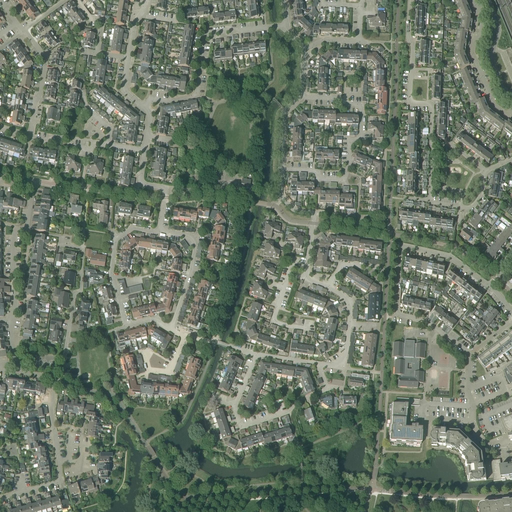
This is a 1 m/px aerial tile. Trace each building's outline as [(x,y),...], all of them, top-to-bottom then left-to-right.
[(27,0),(25,0),(20,4),(22,8),(21,8),(20,8),(19,9),(20,11),(30,4),(27,0)] [(64,6),(65,8),(64,9),(64,10),(63,11),(66,14),(67,14),(69,16),(74,12),(72,10),(76,7),(73,2),(72,1),(69,3),(64,6)] [(35,7),(32,3),(30,4),(20,11),(22,13),(23,12),(23,11),(24,10),(26,14),(33,9),(35,7)] [(470,3),(458,8),(462,19),(473,21),(473,18),(471,18),(470,16),(474,14),(474,12),(473,12),(469,13),(466,7),(470,6),(471,4),(470,3)] [(416,7),(416,13),(425,14),(426,14),(426,8),(427,5),(418,5),(418,7),(416,7)] [(33,9),(26,14),(28,16),(30,18),(32,21),(37,17),(40,15),(35,7),(33,9)] [(296,12),(294,12),(294,15),(293,15),(293,22),(301,19),(301,17),(303,17),(302,11),(296,12)] [(74,12),(69,16),(74,23),(75,22),(83,16),(79,12),(75,15),(74,12)] [(385,19),(385,16),(385,12),(377,12),(377,17),(373,17),(367,17),(367,19),(370,19),(369,27),(376,27),(376,31),(378,31),(378,27),(385,27),(385,21),(387,21),(387,19),(385,19)] [(83,16),(75,22),(78,26),(77,27),(79,30),(84,26),(82,24),(86,21),(83,16)] [(302,20),(301,19),(293,22),(299,27),(300,26),(302,28),(308,22),(303,18),(302,20)] [(462,19),(461,31),(471,33),(474,33),(474,31),(473,30),(469,30),(470,23),(474,24),(475,23),(475,21),(473,21),(462,19)] [(40,26),(37,28),(40,33),(44,30),(46,32),(51,29),(49,26),(48,28),(43,21),(38,25),(40,26)] [(146,23),(145,29),(155,30),(156,25),(159,26),(160,23),(154,22),(153,25),(146,23)] [(312,26),(308,22),(302,28),(304,30),(303,31),(309,36),(312,29),(311,28),(312,26)] [(114,30),(113,35),(127,37),(127,35),(123,34),(123,31),(125,31),(125,28),(119,27),(119,30),(114,30)] [(312,29),(309,36),(316,37),(316,35),(319,35),(319,33),(319,27),(313,27),(313,29),(312,29)] [(48,35),(43,38),(47,42),(54,37),(51,32),(53,31),(51,29),(46,32),(48,35)] [(155,30),(145,29),(144,34),(151,36),(151,39),(154,39),(157,40),(157,36),(156,36),(156,35),(155,33),(154,33),(155,30)] [(85,30),(84,33),(86,33),(85,39),(95,40),(96,35),(91,34),(91,31),(85,30)] [(458,30),(456,42),(469,44),(470,42),(469,41),(465,41),(466,34),(470,35),(471,34),(471,33),(461,31),(458,30)] [(54,37),(47,42),(50,47),(52,45),(54,47),(56,46),(61,42),(59,40),(57,41),(54,37)] [(151,39),(149,38),(143,37),(143,40),(144,41),(144,44),(139,43),(139,46),(152,48),(153,42),(154,39),(151,39)] [(83,44),(82,47),(88,48),(89,45),(94,46),(95,40),(85,39),(85,44),(83,44)] [(12,50),(14,53),(21,48),(16,40),(7,47),(10,51),(12,50)] [(469,44),(456,42),(455,54),(463,55),(467,55),(468,55),(468,54),(468,52),(467,51),(466,51),(465,52),(463,52),(464,46),(468,46),(469,45),(469,44)] [(21,48),(14,53),(17,57),(27,50),(26,48),(24,49),(24,50),(23,51),(21,48)] [(17,57),(16,58),(19,63),(21,62),(28,57),(26,54),(26,53),(27,53),(29,52),(27,50),(17,57)] [(328,51),(324,56),(330,62),(332,59),(337,59),(338,59),(338,52),(328,51)] [(52,55),(51,60),(61,62),(61,61),(61,56),(63,57),(64,54),(58,53),(56,52),(55,55),(53,55),(52,55)] [(376,53),(367,53),(366,53),(366,60),(366,61),(371,61),(374,64),(380,58),(376,53)] [(463,55),(455,54),(454,56),(460,69),(472,64),(471,63),(470,62),(466,64),(464,58),(466,57),(466,58),(468,57),(469,56),(468,55),(467,55),(463,55)] [(319,60),(319,69),(327,70),(327,69),(327,64),(330,62),(324,56),(319,60)] [(28,57),(21,62),(24,66),(24,68),(30,69),(31,66),(33,64),(28,57)] [(151,59),(137,57),(136,60),(141,61),(141,64),(141,67),(148,68),(149,65),(150,65),(151,59)] [(380,58),(374,64),(376,66),(376,71),(384,72),(384,62),(380,58)] [(51,60),(50,66),(55,66),(55,69),(61,70),(62,67),(63,67),(64,62),(61,61),(61,62),(51,60)] [(98,61),(97,67),(110,69),(111,66),(106,66),(107,62),(98,61)] [(148,68),(141,67),(140,73),(144,78),(150,73),(148,70),(148,68)] [(24,68),(23,77),(31,78),(32,73),(30,72),(30,69),(24,68)] [(50,71),(49,77),(58,78),(59,73),(61,73),(61,70),(55,69),(55,72),(50,71)] [(471,74),(470,72),(468,72),(467,69),(459,72),(466,88),(474,85),(472,82),(474,81),(473,79),(471,80),(469,75),(471,74)] [(93,72),(92,78),(95,78),(109,80),(108,80),(111,81),(111,78),(104,77),(105,74),(96,72),(93,72)] [(155,76),(153,84),(156,84),(156,85),(159,85),(158,90),(161,91),(163,77),(164,73),(158,72),(157,77),(155,76)] [(150,73),(144,78),(147,83),(153,84),(155,76),(153,76),(150,73)] [(49,77),(48,82),(53,83),(52,86),(59,87),(59,84),(57,84),(58,78),(49,77)] [(163,77),(161,91),(164,91),(165,86),(168,87),(169,78),(163,77)] [(70,88),(69,91),(75,92),(76,89),(81,90),(82,84),(78,84),(79,82),(73,81),(72,88),(70,88)] [(47,88),(46,93),(55,95),(56,89),(58,90),(59,87),(52,86),(50,85),(50,88),(47,88)] [(475,88),(474,85),(466,88),(472,105),(475,103),(480,101),(479,98),(481,97),(480,95),(478,96),(476,91),(478,90),(477,88),(475,88)] [(97,88),(93,94),(96,97),(95,97),(99,101),(101,99),(108,91),(106,89),(105,90),(102,88),(100,90),(99,89),(98,89),(97,88)] [(75,92),(69,91),(69,94),(71,94),(70,99),(79,101),(80,95),(75,95),(75,92)] [(108,91),(101,99),(105,102),(111,95),(109,93),(110,92),(108,91)] [(46,93),(45,99),(50,100),(50,102),(56,103),(56,100),(54,100),(55,95),(46,93)] [(111,95),(105,102),(110,106),(117,98),(118,95),(116,94),(113,97),(111,95)] [(110,106),(108,108),(112,112),(114,110),(120,103),(118,101),(119,99),(117,98),(110,106)] [(487,98),(480,101),(475,103),(480,114),(487,111),(491,108),(491,106),(490,106),(488,107),(488,108),(486,108),(484,102),(488,101),(488,100),(487,98)] [(69,104),(67,103),(66,107),(76,109),(77,106),(78,106),(79,101),(70,99),(69,104)] [(193,100),(190,101),(192,111),(198,110),(198,111),(201,111),(199,100),(199,99),(196,100),(196,101),(193,102),(193,100)] [(120,103),(114,110),(118,113),(127,102),(125,101),(122,104),(120,103)] [(441,101),(441,104),(439,104),(438,107),(437,107),(436,110),(446,110),(446,112),(449,112),(449,108),(449,101),(441,101)] [(127,102),(118,113),(123,117),(124,116),(129,110),(126,108),(127,107),(128,107),(130,104),(127,103),(127,102)] [(49,109),(47,120),(55,121),(59,122),(60,114),(56,114),(57,110),(59,111),(60,106),(54,105),(53,110),(49,109)] [(168,115),(159,106),(158,110),(160,111),(159,117),(159,118),(167,119),(168,115)] [(159,106),(168,115),(172,114),(173,119),(176,119),(175,115),(175,113),(174,106),(163,108),(163,106),(159,106)] [(386,106),(377,106),(377,112),(378,112),(378,115),(385,115),(385,112),(386,112),(386,106)] [(492,108),(491,108),(487,111),(480,114),(481,116),(492,125),(500,115),(498,114),(497,114),(495,117),(490,113),(491,111),(492,112),(493,110),(493,109),(492,108)] [(137,116),(129,110),(124,116),(131,121),(144,116),(143,116),(140,113),(137,116)] [(303,112),(299,116),(304,122),(307,119),(312,119),(313,119),(313,112),(312,112),(303,112)] [(501,115),(500,115),(492,125),(501,132),(503,130),(502,129),(509,121),(508,121),(506,121),(504,124),(499,120),(501,117),(501,115)] [(129,122),(128,126),(130,126),(137,128),(137,127),(138,122),(143,123),(144,117),(144,116),(131,121),(129,122)] [(304,122),(299,116),(294,120),(294,129),(302,130),(301,129),(302,124),(304,122)] [(373,135),(373,141),(375,141),(375,138),(383,139),(383,132),(385,132),(385,130),(383,130),(383,124),(377,123),(377,119),(375,119),(375,123),(368,123),(368,131),(373,131),(373,135)] [(511,120),(510,119),(509,121),(502,129),(503,130),(511,136),(511,126),(510,125),(511,121),(511,120)] [(136,133),(127,132),(127,137),(142,140),(142,137),(138,136),(138,137),(136,136),(136,133)] [(446,142),(446,138),(445,138),(445,135),(445,133),(436,132),(435,135),(437,135),(437,138),(439,138),(438,141),(446,142)] [(461,143),(466,136),(464,135),(465,133),(462,132),(457,139),(461,143)] [(466,136),(461,143),(466,146),(472,139),(470,137),(469,138),(466,136)] [(472,139),(466,146),(471,150),(475,143),(473,142),(474,140),(472,139)] [(6,141),(2,152),(8,154),(9,152),(12,141),(10,140),(9,142),(6,141)] [(14,142),(12,141),(9,152),(14,153),(17,145),(14,144),(14,142)] [(478,145),(475,143),(471,150),(475,153),(481,146),(479,144),(478,145)] [(17,145),(14,153),(20,155),(19,156),(24,158),(26,152),(24,152),(26,146),(20,144),(20,146),(17,145)] [(31,146),(30,153),(33,153),(32,157),(32,160),(37,161),(39,149),(36,149),(36,147),(34,147),(31,146)] [(481,146),(475,153),(480,157),(484,150),(482,149),(483,147),(481,146)] [(159,147),(159,149),(158,149),(157,152),(152,151),(152,154),(167,156),(167,157),(170,157),(170,153),(168,153),(168,152),(166,152),(167,148),(159,147)] [(50,151),(49,160),(55,161),(55,162),(58,163),(60,151),(54,150),(54,152),(50,151)] [(355,158),(352,167),(354,168),(356,164),(359,165),(362,156),(364,153),(355,150),(355,151),(354,152),(354,153),(352,157),(355,158)] [(487,152),(484,150),(480,157),(484,160),(490,153),(488,151),(487,152)] [(301,152),(292,152),(292,158),(293,158),(293,161),(301,162),(301,158),(301,155),(303,155),(304,152),(301,152)] [(492,154),(490,153),(484,160),(489,164),(494,158),(491,156),(492,154)] [(80,173),(81,165),(75,165),(76,161),(77,154),(75,154),(74,157),(67,156),(66,162),(62,161),(61,164),(66,164),(65,171),(71,172),(71,174),(73,174),(73,172),(80,173)] [(368,159),(362,156),(359,165),(362,166),(360,170),(363,171),(368,159)] [(106,171),(107,168),(102,168),(103,161),(96,160),(97,157),(94,157),(93,163),(93,167),(87,166),(86,174),(93,175),(92,177),(94,177),(95,175),(101,176),(102,170),(106,171)] [(373,161),(368,159),(363,171),(365,172),(367,168),(370,169),(370,168),(373,161)] [(374,159),(373,161),(370,168),(374,169),(374,170),(384,163),(374,159)] [(374,170),(374,177),(381,177),(382,167),(384,167),(384,163),(374,170)] [(502,182),(503,173),(495,172),(495,175),(492,174),(491,180),(500,181),(502,182)] [(311,183),(308,183),(308,192),(314,193),(314,195),(317,195),(317,188),(314,188),(314,179),(311,179),(311,183)] [(317,188),(317,195),(320,195),(320,203),(326,203),(326,193),(323,193),(323,189),(317,188)] [(44,189),(42,200),(52,202),(53,197),(49,196),(50,190),(49,190),(44,189)] [(348,193),(345,192),(345,207),(345,210),(354,210),(355,196),(348,196),(348,193)] [(81,215),(82,208),(76,207),(77,200),(79,200),(79,196),(74,195),(70,194),(68,203),(72,204),(71,209),(68,208),(67,215),(71,215),(71,213),(81,215)] [(14,200),(13,210),(18,211),(19,207),(25,208),(26,202),(14,200)] [(486,201),(483,206),(492,213),(497,206),(492,202),(492,203),(489,201),(488,202),(486,201)] [(107,224),(108,215),(106,215),(108,203),(101,202),(101,203),(94,202),(93,210),(97,210),(97,209),(100,209),(100,214),(99,223),(107,224)] [(124,215),(126,205),(120,204),(119,209),(116,208),(115,215),(118,216),(118,214),(124,215)] [(132,206),(126,205),(124,215),(130,216),(130,218),(133,218),(134,211),(131,211),(132,206)] [(483,206),(479,210),(485,215),(487,217),(489,214),(491,215),(492,213),(483,206)] [(138,212),(134,211),(133,218),(137,219),(137,217),(143,218),(144,208),(138,207),(138,212)] [(151,209),(144,208),(143,218),(149,219),(149,220),(152,221),(153,214),(150,213),(151,209)] [(52,212),(34,209),(34,213),(39,214),(39,215),(50,217),(52,218),(53,212),(52,212)] [(406,210),(403,209),(400,209),(399,215),(402,216),(401,220),(407,221),(408,212),(405,212),(406,210)] [(219,212),(210,210),(209,210),(208,218),(209,218),(213,219),(216,222),(222,217),(219,212)] [(485,215),(479,210),(476,215),(483,221),(485,219),(484,218),(485,215)] [(483,221),(476,215),(472,220),(478,224),(480,222),(482,223),(483,221)] [(222,217),(216,222),(218,225),(218,227),(225,228),(226,222),(222,217)] [(447,229),(446,232),(454,233),(455,229),(456,221),(450,220),(451,219),(448,218),(447,229)] [(263,238),(271,239),(272,233),(276,234),(282,235),(282,232),(279,232),(280,225),(274,224),(275,220),(272,219),(272,223),(265,223),(265,229),(262,229),(262,231),(264,231),(263,238)] [(478,224),(472,220),(469,224),(476,230),(478,228),(477,227),(478,224)] [(507,227),(496,241),(503,246),(505,243),(506,245),(508,243),(506,241),(509,237),(511,239),(511,237),(511,235),(511,233),(511,232),(509,229),(507,227)] [(304,244),(305,241),(302,241),(303,235),(297,234),(297,230),(295,229),(295,234),(288,233),(287,240),(284,240),(284,242),(291,243),(294,243),(294,249),(301,250),(302,243),(304,244)] [(476,238),(478,235),(472,230),(470,233),(465,229),(460,235),(468,241),(472,236),(476,238)] [(330,236),(325,240),(330,247),(333,244),(335,245),(337,237),(336,237),(330,236)] [(134,239),(129,242),(134,249),(137,247),(139,247),(140,239),(134,239)] [(320,244),(319,250),(327,251),(327,249),(330,247),(325,240),(320,244)] [(280,251),(282,251),(283,249),(276,248),(272,248),(273,242),(266,241),(265,248),(261,247),(260,250),(264,250),(264,256),(270,257),(270,259),(272,260),(272,258),(279,258),(280,251)] [(503,246),(496,241),(485,255),(492,260),(494,257),(496,258),(498,256),(496,255),(499,251),(501,252),(502,250),(501,249),(503,246)] [(124,246),(123,252),(131,253),(131,251),(134,249),(129,242),(124,246)] [(175,245),(169,244),(168,244),(167,251),(168,252),(170,252),(172,255),(178,250),(175,245)] [(104,267),(106,257),(91,254),(91,251),(86,250),(85,256),(91,257),(90,264),(104,267)] [(178,250),(172,255),(174,258),(174,260),(181,261),(182,255),(178,250)] [(66,261),(68,261),(75,262),(76,253),(64,251),(64,256),(56,255),(55,262),(62,263),(62,260),(63,260),(65,260),(66,261)] [(406,257),(404,268),(408,269),(408,271),(411,272),(411,269),(408,268),(408,266),(410,266),(412,257),(410,256),(409,258),(406,257)] [(415,257),(412,257),(410,266),(408,266),(408,268),(411,269),(412,267),(416,267),(417,260),(415,259),(415,257)] [(416,267),(415,269),(417,271),(421,272),(421,269),(423,259),(421,259),(420,260),(417,260),(416,267)] [(174,260),(173,260),(172,260),(171,263),(172,264),(172,266),(186,268),(186,265),(183,265),(181,265),(182,261),(181,261),(174,260)] [(428,262),(426,273),(430,274),(430,275),(431,275),(432,274),(434,262),(432,261),(432,263),(428,262)] [(130,264),(116,262),(115,265),(120,266),(119,269),(121,269),(121,272),(128,273),(130,264)] [(277,278),(278,276),(273,274),(276,267),(261,263),(259,269),(255,267),(255,269),(258,271),(256,277),(264,279),(265,274),(269,276),(277,278)] [(438,272),(438,274),(439,276),(443,277),(446,264),(443,264),(443,265),(440,265),(438,272)] [(73,286),(75,274),(67,273),(68,269),(60,268),(59,274),(65,275),(63,285),(73,286)] [(102,279),(103,274),(95,273),(96,270),(88,268),(88,274),(90,274),(89,279),(93,280),(93,281),(98,282),(99,278),(102,279)] [(350,282),(357,272),(354,271),(353,272),(350,270),(345,278),(350,282)] [(452,280),(457,273),(455,271),(454,273),(452,271),(447,277),(450,279),(452,280)] [(357,272),(350,282),(356,285),(361,277),(358,275),(359,273),(357,272)] [(178,279),(176,279),(177,276),(167,273),(166,276),(169,277),(167,282),(180,286),(181,283),(177,282),(178,279)] [(450,279),(449,282),(451,284),(453,282),(456,284),(461,278),(458,276),(460,275),(457,273),(452,280),(450,279)] [(364,279),(361,277),(356,285),(361,288),(367,279),(365,277),(364,279)] [(463,280),(461,278),(456,284),(459,286),(461,287),(466,280),(464,278),(463,280)] [(369,280),(367,279),(361,288),(367,292),(369,289),(372,291),(380,287),(372,282),(372,283),(369,282),(369,280)] [(459,286),(458,288),(460,291),(462,289),(465,291),(470,285),(468,283),(469,281),(466,280),(461,287),(459,286)] [(199,284),(198,286),(208,290),(211,290),(213,285),(202,281),(201,284),(199,284)] [(261,288),(263,283),(255,281),(253,287),(249,285),(248,288),(252,289),(250,295),(265,300),(267,293),(272,294),(273,292),(265,289),(261,288)] [(167,282),(166,288),(174,290),(175,287),(180,289),(180,286),(167,282)] [(472,287),(470,285),(465,291),(463,294),(466,296),(467,295),(468,293),(470,294),(476,287),(473,285),(472,287)] [(199,289),(198,292),(207,295),(209,296),(211,290),(208,290),(198,286),(198,289),(199,289)] [(103,297),(112,294),(110,289),(106,290),(105,287),(103,288),(101,288),(99,289),(99,292),(101,291),(103,297)] [(166,288),(163,287),(162,293),(177,297),(178,294),(174,293),(174,290),(166,288)] [(368,295),(368,302),(379,302),(380,299),(378,299),(378,296),(380,296),(380,287),(372,291),(372,295),(368,295)] [(478,288),(476,287),(470,294),(468,293),(467,295),(468,296),(469,298),(471,296),(474,298),(479,292),(477,290),(478,288)] [(67,308),(69,298),(68,298),(69,294),(63,293),(63,289),(56,288),(54,297),(59,298),(58,304),(62,305),(61,307),(67,308)] [(300,290),(299,293),(296,292),(294,298),(302,301),(305,293),(300,290)] [(196,295),(195,297),(205,301),(207,295),(198,292),(197,295),(196,295)] [(474,298),(473,300),(477,304),(485,294),(482,292),(481,294),(479,292),(474,298)] [(177,297),(162,293),(160,298),(164,299),(171,301),(172,298),(177,300),(177,297)] [(305,293),(302,301),(307,303),(311,295),(305,293)] [(453,300),(444,293),(442,295),(446,298),(451,302),(453,300)] [(112,294),(103,297),(104,302),(102,302),(103,305),(109,304),(108,301),(113,300),(112,294)] [(316,297),(311,295),(307,303),(313,305),(316,297)] [(205,301),(195,297),(194,300),(195,300),(194,303),(203,306),(205,301)] [(316,297),(313,305),(318,307),(321,299),(316,297)] [(82,311),(88,312),(89,303),(86,302),(86,299),(82,298),(81,308),(82,308),(82,311)] [(164,299),(162,304),(170,312),(171,309),(169,308),(171,301),(164,299)] [(321,299),(318,307),(324,309),(327,302),(327,301),(321,299)] [(426,303),(424,310),(430,312),(432,305),(434,306),(435,301),(427,299),(426,303)] [(332,304),(327,302),(324,309),(326,309),(328,313),(335,309),(332,304)] [(203,306),(194,303),(193,306),(192,306),(191,308),(204,312),(206,307),(203,306)] [(251,309),(260,312),(261,306),(253,303),(251,309)] [(109,304),(103,305),(105,314),(107,313),(116,310),(115,305),(110,306),(109,304)] [(162,304),(154,306),(156,314),(166,311),(166,313),(170,312),(162,304)] [(148,306),(143,308),(145,317),(148,316),(148,317),(151,317),(148,306)] [(439,318),(444,311),(445,310),(441,306),(434,315),(439,318)] [(490,307),(487,311),(489,313),(495,318),(497,316),(498,317),(500,314),(490,307)] [(204,312),(191,308),(190,311),(192,311),(191,314),(199,317),(202,318),(204,312)] [(140,319),(137,309),(131,311),(134,319),(137,319),(137,320),(140,319)] [(260,312),(251,309),(249,314),(258,317),(260,312)] [(335,309),(328,313),(330,317),(329,319),(337,321),(338,315),(335,309)] [(106,319),(107,322),(106,322),(106,326),(113,324),(112,321),(113,320),(112,317),(117,316),(116,310),(107,313),(108,318),(106,319)] [(79,330),(83,331),(85,331),(85,327),(82,326),(83,322),(86,323),(87,317),(91,317),(92,313),(88,312),(82,311),(81,315),(80,315),(78,324),(80,325),(80,326),(79,326),(79,330)] [(447,312),(444,311),(439,318),(443,322),(448,315),(446,314),(447,312)] [(489,313),(486,316),(485,318),(493,323),(495,321),(493,320),(495,318),(489,313)] [(188,317),(188,319),(198,322),(199,317),(191,314),(190,317),(188,317)] [(258,317),(249,314),(247,320),(248,320),(255,322),(255,323),(256,323),(258,317)] [(448,315),(443,322),(448,325),(454,318),(451,316),(450,317),(448,315)] [(483,316),(480,320),(482,322),(486,325),(488,327),(490,325),(491,326),(493,323),(485,318),(483,316)] [(456,319),(454,318),(448,325),(452,329),(457,323),(455,321),(456,319)] [(52,319),(51,326),(50,326),(50,330),(53,331),(52,337),(53,337),(52,342),(60,344),(61,337),(62,337),(63,333),(59,332),(60,327),(61,327),(62,320),(52,319)] [(198,322),(188,319),(187,321),(188,322),(187,325),(196,328),(198,322)] [(248,320),(245,329),(250,340),(256,342),(259,335),(257,334),(253,327),(255,323),(255,322),(248,320)] [(480,320),(477,324),(476,325),(484,331),(485,329),(484,327),(486,325),(482,322),(480,320)] [(475,326),(473,329),(479,334),(481,332),(482,333),(484,331),(476,325),(477,324),(475,322),(473,325),(475,326)] [(150,335),(151,327),(142,329),(141,328),(139,328),(141,339),(147,337),(147,336),(150,335)] [(151,327),(150,335),(152,337),(152,338),(157,341),(162,332),(160,330),(159,332),(151,327)] [(473,329),(470,333),(469,334),(477,340),(478,338),(477,337),(479,334),(473,329)] [(130,330),(128,331),(130,341),(133,341),(134,343),(136,342),(136,340),(134,331),(130,332),(130,330)] [(34,333),(24,331),(22,343),(28,343),(29,337),(33,338),(34,333)] [(468,331),(466,334),(468,335),(465,339),(467,340),(466,342),(469,344),(471,343),(472,343),(474,341),(475,342),(477,340),(469,334),(470,333),(468,331)] [(511,331),(511,332),(508,334),(477,358),(485,368),(511,348),(511,331)] [(162,332),(157,341),(161,344),(162,344),(163,341),(166,336),(164,334),(164,333),(162,332)] [(125,346),(125,343),(122,334),(119,335),(119,333),(116,334),(120,347),(125,346)] [(259,334),(259,335),(256,342),(256,343),(261,345),(264,336),(259,334)] [(166,336),(163,341),(169,344),(172,338),(167,335),(166,336)] [(270,338),(264,336),(261,345),(267,346),(270,338)] [(270,338),(267,346),(272,348),(275,340),(270,338)] [(275,340),(272,348),(278,350),(281,341),(275,340)] [(162,344),(161,344),(160,347),(165,350),(169,344),(163,341),(162,344)] [(281,341),(278,350),(283,352),(286,343),(281,341)] [(402,343),(394,343),(393,343),(393,357),(397,357),(397,361),(395,360),(394,375),(400,375),(400,378),(398,378),(398,387),(418,389),(418,383),(423,384),(424,373),(419,372),(419,359),(424,359),(425,345),(416,344),(416,345),(414,344),(414,342),(406,341),(404,341),(404,344),(402,344),(402,343)] [(331,343),(324,342),(323,344),(320,346),(324,353),(330,349),(331,343)] [(314,348),(313,355),(319,356),(324,353),(320,346),(316,348),(314,348)] [(134,356),(133,356),(122,359),(123,365),(133,362),(132,359),(135,358),(134,356)] [(234,364),(236,358),(230,356),(227,361),(230,363),(234,364)] [(234,364),(239,366),(240,367),(243,361),(236,358),(234,364)] [(189,365),(200,369),(200,366),(199,366),(200,362),(191,359),(190,362),(189,361),(187,363),(187,364),(189,365)] [(373,361),(362,359),(361,366),(371,367),(371,364),(373,364),(373,361)] [(261,366),(257,375),(264,378),(267,372),(261,361),(259,365),(261,366)] [(265,362),(261,361),(267,372),(270,372),(271,372),(272,365),(265,364),(265,362)] [(133,362),(123,365),(125,371),(136,368),(136,369),(139,368),(143,367),(142,364),(139,365),(135,366),(134,366),(133,362)] [(230,363),(228,368),(236,372),(239,366),(234,364),(230,363)] [(510,384),(510,383),(511,381),(511,364),(506,368),(507,368),(504,370),(503,370),(504,373),(505,376),(506,378),(508,381),(510,384)] [(200,369),(189,365),(187,371),(196,374),(197,371),(199,371),(200,369)] [(136,368),(125,371),(126,377),(134,375),(134,376),(136,375),(135,371),(137,371),(136,369),(136,368)] [(228,368),(226,373),(234,377),(236,372),(228,368)] [(293,376),(293,377),(296,378),(296,376),(301,377),(302,377),(309,369),(309,368),(305,368),(304,370),(294,368),(293,376)] [(302,382),(303,382),(310,379),(308,373),(310,372),(309,369),(302,377),(301,377),(300,378),(302,382)] [(184,370),(182,376),(184,377),(186,378),(186,377),(193,380),(195,381),(196,378),(194,378),(196,374),(187,371),(184,370)] [(234,377),(226,373),(223,378),(232,382),(234,377)] [(134,375),(126,377),(130,390),(128,391),(129,395),(136,385),(134,376),(134,375)] [(251,376),(250,378),(253,380),(255,380),(263,384),(265,385),(267,379),(265,379),(264,378),(257,375),(256,378),(251,376)] [(350,377),(349,386),(361,388),(362,380),(364,380),(365,376),(358,375),(357,378),(350,377)] [(150,385),(147,385),(146,394),(152,395),(155,376),(152,376),(152,379),(151,379),(151,384),(150,384),(150,385)] [(186,377),(186,378),(183,387),(179,387),(178,394),(185,395),(185,397),(189,397),(191,394),(189,393),(193,380),(186,377)] [(232,382),(223,378),(221,384),(230,387),(232,382)] [(310,379),(303,382),(302,382),(300,383),(303,388),(304,388),(313,384),(310,379)] [(255,380),(252,386),(261,389),(263,384),(255,380)] [(23,392),(23,394),(25,394),(25,392),(29,393),(31,383),(27,382),(28,381),(25,381),(23,392)] [(46,385),(37,383),(35,394),(40,395),(44,395),(45,391),(46,385)] [(230,387),(221,384),(219,389),(227,393),(230,387)] [(313,384),(304,388),(306,393),(304,394),(305,396),(314,392),(313,391),(315,390),(313,384)] [(129,395),(133,395),(133,393),(140,394),(141,386),(136,386),(136,385),(129,395)] [(252,386),(250,391),(258,395),(261,389),(252,386)] [(250,391),(248,396),(256,400),(258,395),(250,391)] [(334,408),(337,408),(337,398),(334,398),(334,397),(330,394),(319,399),(321,403),(321,404),(322,403),(329,407),(329,408),(334,408)] [(256,400),(248,396),(245,401),(254,405),(256,400)] [(340,404),(343,404),(343,406),(356,406),(356,398),(347,398),(347,396),(340,396),(340,404)] [(254,405),(245,401),(243,407),(251,411),(254,405)] [(95,406),(85,405),(84,405),(83,413),(87,414),(86,417),(88,417),(89,417),(97,418),(98,413),(94,412),(95,406)] [(396,405),(391,405),(391,409),(390,409),(390,416),(391,416),(390,424),(389,424),(389,428),(390,428),(389,436),(390,436),(390,443),(394,443),(394,444),(401,445),(401,444),(409,444),(409,445),(417,445),(417,444),(421,445),(422,432),(422,428),(418,428),(418,426),(415,425),(415,426),(412,426),(411,429),(405,428),(406,410),(407,410),(408,405),(404,405),(399,405),(396,405)] [(47,408),(37,409),(38,411),(39,420),(45,419),(44,415),(48,414),(47,408)] [(215,418),(224,415),(222,409),(213,412),(215,418)] [(314,423),(317,422),(314,412),(311,413),(310,410),(304,412),(307,422),(313,420),(314,423)] [(25,419),(25,425),(36,423),(35,420),(39,420),(38,411),(28,413),(29,419),(25,419)] [(503,420),(503,421),(505,426),(506,427),(506,428),(507,428),(507,429),(508,429),(508,430),(509,430),(510,430),(510,431),(511,431),(511,432),(510,432),(511,432),(511,435),(509,436),(509,439),(511,438),(511,414),(505,418),(504,418),(503,419),(503,420)] [(225,420),(224,415),(215,418),(217,423),(225,420)] [(225,420),(217,423),(219,428),(227,426),(225,420)] [(288,425),(283,427),(284,429),(287,438),(292,436),(289,428),(288,425)] [(227,426),(219,428),(220,434),(229,431),(227,426)] [(287,438),(284,429),(278,431),(281,440),(287,438)] [(452,451),(460,432),(447,431),(447,430),(433,429),(432,439),(432,448),(438,448),(447,449),(449,449),(450,450),(451,451),(452,451)] [(231,437),(229,431),(220,434),(222,439),(223,439),(230,437),(231,437)] [(281,440),(278,431),(273,433),(276,442),(281,440)] [(86,435),(85,437),(93,439),(95,439),(97,439),(97,441),(101,442),(101,440),(99,439),(100,434),(98,434),(88,432),(87,435),(86,435)] [(460,432),(452,451),(453,451),(453,452),(454,452),(455,452),(457,453),(462,457),(461,458),(463,459),(463,460),(463,461),(463,462),(464,463),(483,453),(476,447),(476,446),(477,446),(477,445),(476,445),(476,444),(469,438),(468,437),(467,438),(460,432)] [(273,433),(267,435),(270,443),(276,442),(273,433)] [(261,434),(255,436),(258,444),(264,442),(262,437),(261,434)] [(270,443),(267,435),(262,437),(264,442),(265,445),(270,443)] [(258,444),(255,436),(250,437),(253,446),(258,444)] [(230,437),(223,439),(225,445),(230,448),(234,441),(231,439),(230,437)] [(253,446),(250,437),(245,439),(247,448),(253,446)] [(247,448),(245,439),(239,441),(239,442),(242,449),(242,450),(247,448)] [(234,441),(230,448),(236,451),(242,449),(239,442),(237,442),(234,441)] [(483,453),(464,463),(464,464),(465,464),(466,465),(466,468),(467,476),(468,481),(468,482),(487,480),(485,466),(484,466),(483,453)] [(97,460),(97,463),(111,463),(111,458),(112,458),(112,454),(99,454),(99,460),(97,460)] [(511,462),(511,464),(501,466),(500,460),(493,461),(492,461),(491,462),(491,463),(493,479),(494,481),(511,479),(511,462)] [(111,463),(97,463),(97,469),(99,469),(99,472),(108,472),(111,472),(111,463)] [(39,469),(39,470),(39,475),(43,474),(44,481),(51,480),(49,468),(39,469)] [(97,476),(94,477),(93,477),(96,486),(104,483),(104,481),(106,480),(106,478),(108,478),(108,472),(99,472),(97,472),(97,476)] [(88,481),(86,481),(89,491),(88,491),(89,493),(98,490),(96,486),(93,477),(88,479),(88,481)] [(82,481),(76,483),(80,494),(88,491),(89,491),(86,481),(82,482),(82,481)] [(80,494),(76,483),(74,484),(74,485),(71,486),(70,483),(67,484),(72,499),(81,496),(80,494)] [(56,498),(53,499),(57,511),(62,509),(60,502),(58,496),(59,496),(57,491),(54,492),(56,498)] [(52,511),(57,511),(53,499),(51,499),(49,493),(45,494),(46,501),(44,501),(46,511),(52,511)] [(37,503),(34,504),(36,511),(46,511),(44,501),(41,502),(39,496),(35,497),(37,503)] [(36,511),(34,504),(31,505),(29,499),(25,500),(27,506),(24,507),(25,511),(36,511)] [(511,511),(511,499),(510,500),(510,499),(503,500),(503,501),(498,501),(498,503),(495,503),(494,502),(489,502),(489,501),(485,502),(485,503),(483,503),(482,503),(481,504),(480,504),(480,505),(479,506),(479,508),(478,508),(478,511),(511,511)] [(68,500),(60,502),(62,509),(62,511),(67,509),(67,507),(70,506),(68,500)] [(25,511),(24,507),(21,508),(20,502),(15,503),(17,509),(14,510),(14,511),(25,511)]
